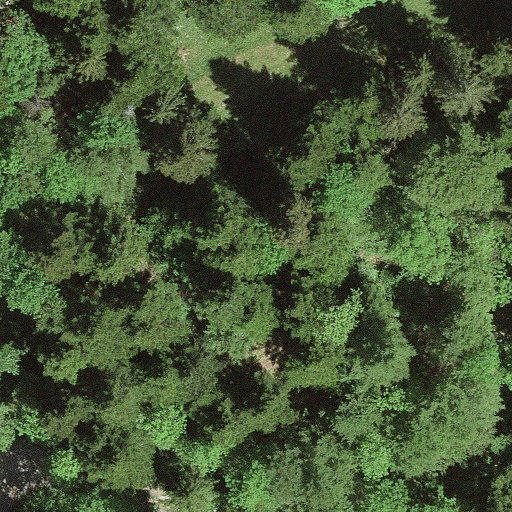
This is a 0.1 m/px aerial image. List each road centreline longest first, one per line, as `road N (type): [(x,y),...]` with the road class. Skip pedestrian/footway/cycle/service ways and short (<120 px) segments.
road 1 (track): [(0,196),(122,157),(296,62),(433,0)]
road 2 (track): [(173,511),(80,467),(0,460)]
